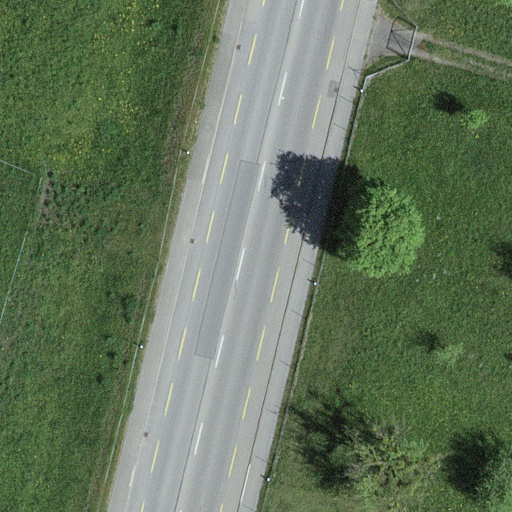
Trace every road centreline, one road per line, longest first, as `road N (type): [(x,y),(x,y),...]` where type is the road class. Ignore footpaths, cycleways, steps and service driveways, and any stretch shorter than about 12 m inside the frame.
road 1 (primary): [(186,511),(303,0)]
road 2 (track): [(298,20),(511,79)]
